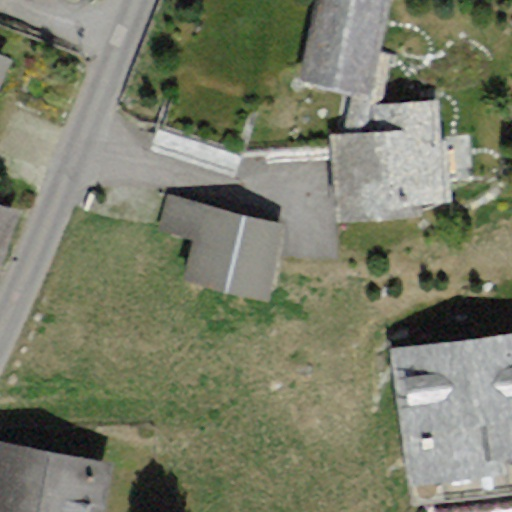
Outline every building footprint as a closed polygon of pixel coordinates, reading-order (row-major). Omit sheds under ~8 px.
[(349,102),(367,9),(322,0),(304,0),(287,90),(349,102)] [(408,142),(313,146),(317,219),(411,215),(408,142)] [(262,233),(164,206),(152,241),(178,249),(166,287),(249,306),(262,233)] [(511,437),(511,345),(409,359),(423,464),(491,456),(489,441),(511,437)] [(97,511),(106,464),(0,444),(0,511),(97,511)]
